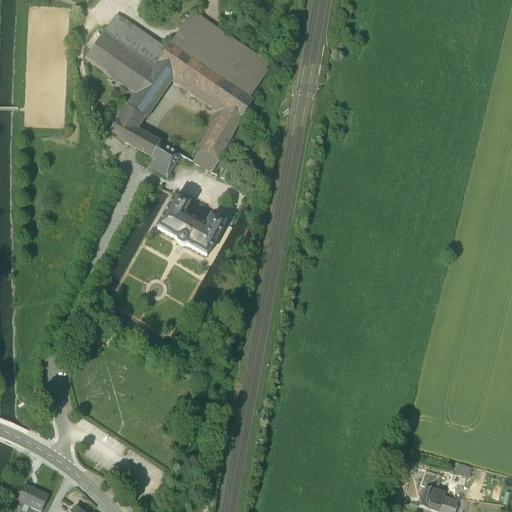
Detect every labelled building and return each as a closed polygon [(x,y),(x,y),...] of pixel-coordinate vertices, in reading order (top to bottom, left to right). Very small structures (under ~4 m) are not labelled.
[(115,17),(102,36),(152,70),(158,62),(165,52),(115,17)] [(271,68),(222,34),(217,40),(187,20),(169,46),(187,58),(192,62),(248,100),(271,68)] [(152,70),(102,36),(85,60),(135,95),(152,70)] [(187,58),(169,46),(165,52),(158,62),(173,73),(176,74),(187,58)] [(135,95),(127,107),(143,118),(173,73),(158,62),(152,70),(135,95)] [(248,100),(192,62),(182,79),(225,109),(241,120),(252,103),(248,100)] [(127,107),(109,134),(130,146),(138,133),(134,130),(143,118),(127,107)] [(225,109),(201,153),(206,156),(207,156),(218,162),(218,161),(241,120),(225,109)] [(145,136),(138,133),(130,146),(137,149),(145,136)] [(159,144),(145,136),(137,149),(152,158),(159,144)] [(199,152),(178,141),(172,151),(180,156),(193,163),(199,152)] [(172,151),(159,144),(152,158),(155,159),(150,168),(167,178),(180,156),(172,151)] [(201,153),(199,152),(193,163),(193,164),(211,174),(219,162),(218,161),(218,162),(207,156),(206,156),(201,153)] [(232,171),(226,168),(221,179),(226,182),(232,171)] [(189,204),(175,196),(157,229),(177,241),(178,246),(181,248),(186,246),(206,258),(225,224),(211,216),(204,228),(183,216),(189,204)] [(469,469),(456,465),(454,475),(466,478),(469,469)] [(441,477),(425,472),(422,481),(438,486),(441,477)] [(438,486),(422,481),(420,487),(425,489),(436,492),(438,486)] [(40,511),(48,496),(25,486),(18,501),(17,502),(20,503),(39,511),(40,511)] [(436,492),(425,489),(419,508),(434,511),(438,511),(443,498),(443,499),(444,495),(436,492)] [(17,502),(18,501),(11,498),(6,507),(16,511),(20,503),(17,502)] [(443,499),(443,498),(438,511),(455,511),(457,506),(458,503),(443,499)]
